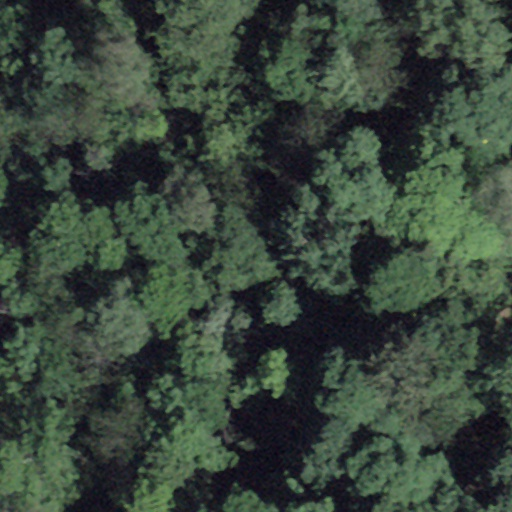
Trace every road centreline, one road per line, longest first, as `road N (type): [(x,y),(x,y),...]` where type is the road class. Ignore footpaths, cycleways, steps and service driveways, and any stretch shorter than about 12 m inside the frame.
road 1 (track): [(511,442),(475,432),(98,403),(0,373)]
road 2 (track): [(141,0),(180,113),(224,157),(412,228),(465,265),(511,317)]
